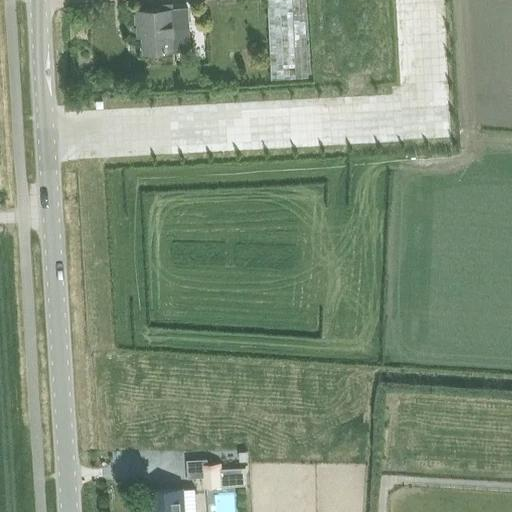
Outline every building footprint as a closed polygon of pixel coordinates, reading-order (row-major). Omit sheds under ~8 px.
[(267,0),(271,79),(309,77),(305,0),(267,0)] [(188,8),(138,11),(139,28),(143,28),(144,52),(190,49),(188,8)] [(207,459),(187,460),(188,478),(202,477),(203,488),(222,487),(246,485),(247,485),(245,467),(221,469),(221,463),(208,463),(207,459)] [(214,511),(236,511),(234,488),(212,490),(214,511)] [(153,491),(153,511),(184,511),(183,489),(153,491)]
